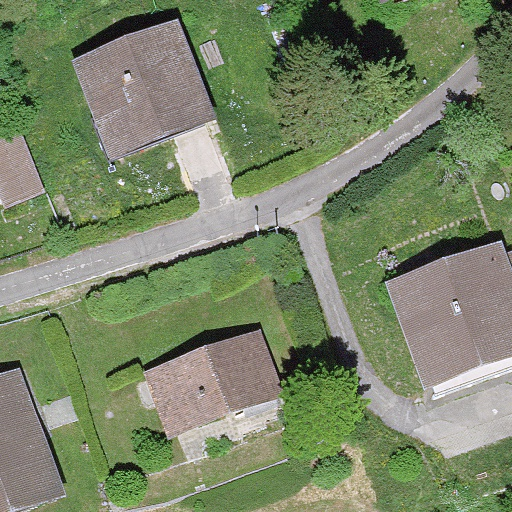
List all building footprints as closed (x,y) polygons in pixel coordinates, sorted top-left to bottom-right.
[(375,0),(379,13),(421,0),(375,0)] [(77,73),(114,170),(213,132),(176,35),(77,73)] [(0,142),(0,204),(1,208),(70,182),(48,124),(0,142)] [(511,266),(507,253),(391,292),(423,390),(500,364),(506,381),(511,379),(511,266)] [(240,438),(286,423),(259,343),(145,382),(167,447),(235,424),(240,438)] [(16,380),(0,385),(0,511),(55,511),(63,509),(16,380)]
